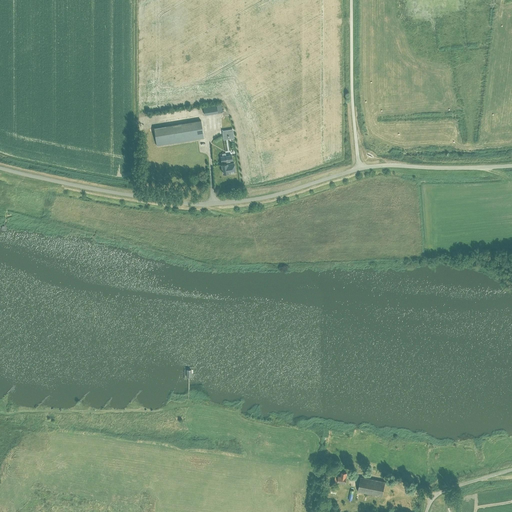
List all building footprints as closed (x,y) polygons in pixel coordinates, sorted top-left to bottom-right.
[(221,105),(204,108),(205,115),(222,113),(221,105)] [(201,121),(153,128),(156,146),(203,138),(201,121)] [(232,129),(222,131),(223,139),(234,137),(232,129)] [(222,157),(221,157),(221,163),(224,162),(225,164),(222,165),(223,174),(224,173),(225,175),(227,174),(228,173),(235,172),(234,163),(230,163),(229,161),(231,161),(230,155),(226,156),(225,154),(223,154),(224,156),(222,156),(222,157)] [(336,476),(335,482),(346,483),(347,477),(346,477),(347,473),(342,472),(341,477),(339,476),(336,476)] [(385,481),(360,477),(358,491),(383,496),(385,481)]
